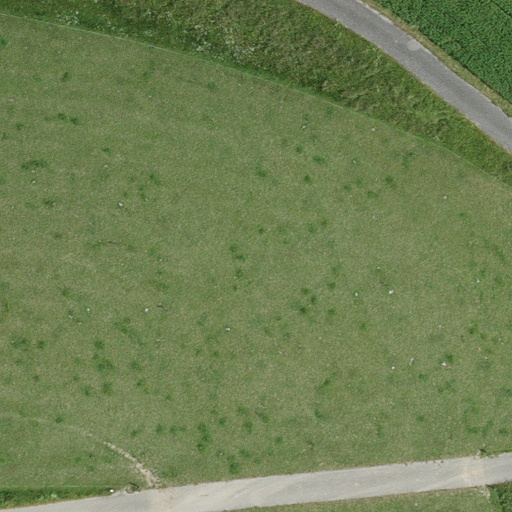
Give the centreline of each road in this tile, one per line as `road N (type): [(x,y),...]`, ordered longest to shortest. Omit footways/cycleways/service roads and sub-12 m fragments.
road 1 (track): [(110,511),(511,465)]
road 2 (track): [(511,140),(445,75),(280,0)]
